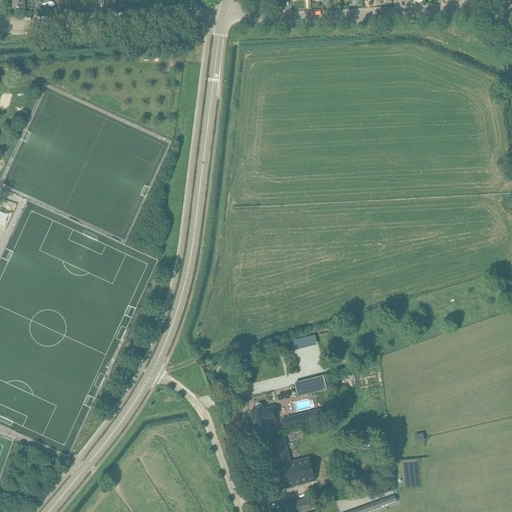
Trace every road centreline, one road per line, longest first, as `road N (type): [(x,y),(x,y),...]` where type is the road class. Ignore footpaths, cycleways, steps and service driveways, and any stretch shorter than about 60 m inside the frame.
road 1 (tertiary): [(151,372),(187,269),(225,11)]
road 2 (residential): [(489,10),(276,19),(225,11)]
road 3 (residential): [(0,25),(225,11)]
road 4 (tertiary): [(48,511),(151,372)]
road 5 (unclassified): [(243,511),(195,403),(151,372)]
